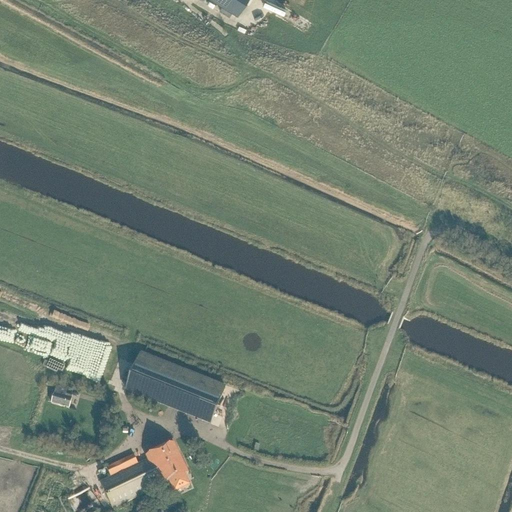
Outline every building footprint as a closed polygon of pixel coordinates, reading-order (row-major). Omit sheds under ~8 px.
[(215,0),(238,14),(246,0),(215,0)] [(127,391),(211,424),(225,389),(141,355),(127,391)] [(57,386),(51,404),(70,409),(73,397),(66,395),(68,389),(57,386)] [(161,487),(186,476),(185,475),(190,473),(175,443),(147,456),(149,460),(139,465),(135,455),(108,468),(113,479),(102,484),(114,509),(161,487)] [(191,486),(186,476),(170,483),(175,494),(191,486)]
